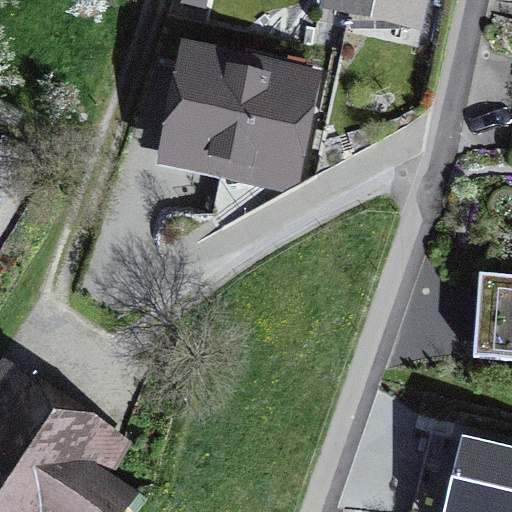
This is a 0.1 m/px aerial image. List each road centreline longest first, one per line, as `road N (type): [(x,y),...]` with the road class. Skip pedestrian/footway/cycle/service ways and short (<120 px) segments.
road 1 (unclassified): [(319,511),(432,154),(466,0)]
road 2 (residential): [(54,307),(153,0)]
